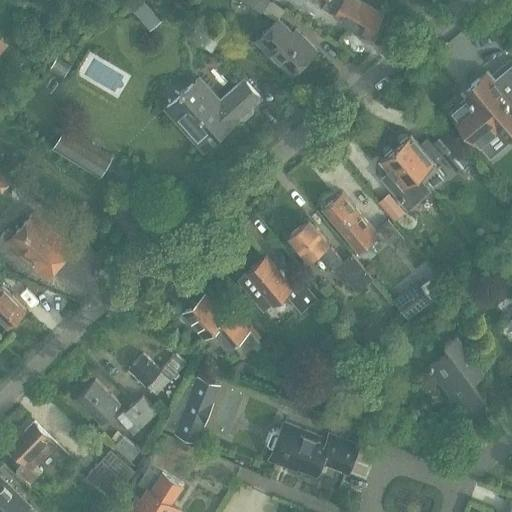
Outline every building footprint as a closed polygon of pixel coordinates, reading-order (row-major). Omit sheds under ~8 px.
[(243,0),(260,12),(267,0),(243,0)] [(326,0),(323,6),(335,13),(334,15),(369,36),(382,14),(358,0),(326,0)] [(151,30),(161,21),(145,1),(134,10),(151,30)] [(276,57),(291,73),(314,50),(294,29),(291,32),(278,19),(256,41),(274,59),(276,57)] [(220,38),(199,24),(190,37),(212,51),(220,38)] [(0,53),(8,44),(0,36),(0,53)] [(56,56),(50,66),(63,75),(70,64),(56,56)] [(481,146),(496,133),(506,144),(511,138),(511,65),(495,80),(488,71),(471,85),(464,91),(466,94),(468,96),(451,110),(481,146)] [(244,119),(252,112),(252,108),(250,105),(259,96),(244,79),(219,101),(198,78),(183,91),(182,90),(179,92),(181,94),(166,107),(203,150),(237,120),(235,118),(238,115),(240,118),(244,119)] [(64,127),(51,148),(100,176),(112,155),(64,127)] [(443,154),(457,171),(472,158),(448,130),(433,142),(443,154)] [(434,161),(443,154),(433,142),(429,137),(421,144),(413,134),(398,147),(421,173),(419,175),(426,183),(428,181),(433,187),(446,176),(434,161)] [(419,175),(421,173),(398,147),(383,159),(392,171),(385,177),(410,206),(433,187),(428,181),(426,183),(419,175)] [(0,191),(13,176),(0,164),(0,191)] [(344,192),(325,208),(361,250),(379,233),(344,192)] [(388,192),(378,201),(394,221),(405,212),(388,192)] [(0,245),(11,255),(16,249),(45,275),(67,251),(50,235),(53,231),(32,213),(13,235),(7,229),(0,236),(0,245)] [(405,237),(388,218),(379,226),(396,245),(405,237)] [(352,253),(343,260),(336,252),(338,251),(312,220),(292,236),(311,258),(319,251),(334,269),(337,266),(357,290),(373,278),(352,253)] [(303,278),(293,286),(269,258),(262,264),(259,261),(248,271),(238,279),(264,310),(274,301),(275,303),(287,292),(303,310),(319,297),(303,278)] [(420,281),(396,299),(410,318),(434,299),(420,281)] [(0,319),(7,327),(25,309),(1,285),(0,286),(0,285),(0,319)] [(242,355),(252,346),(257,352),(265,346),(259,340),(260,340),(233,309),(226,315),(205,292),(185,311),(207,335),(213,330),(228,348),(232,344),(242,355)] [(385,334),(374,321),(361,332),(372,345),(385,334)] [(431,365),(465,411),(487,394),(476,378),(486,371),(458,333),(447,342),(451,349),(431,365)] [(176,353),(160,369),(143,353),(129,368),(157,394),(187,362),(176,353)] [(190,437),(212,382),(193,374),(163,427),(190,437)] [(75,398),(100,422),(118,404),(93,379),(75,398)] [(124,411),(139,429),(159,412),(144,395),(141,397),(124,411)] [(469,425),(462,415),(453,423),(460,432),(469,425)] [(35,420),(8,446),(24,463),(16,471),(30,484),(43,471),(35,463),(56,442),(35,420)] [(273,431),(268,442),(270,444),(275,446),(270,458),(297,469),(298,465),(317,473),(321,462),(346,472),(348,472),(359,445),(357,444),(330,434),(328,440),(317,436),(316,433),(306,429),(303,431),(302,430),(282,422),(278,431),(275,430),(273,431)] [(145,452),(123,435),(114,447),(132,461),(135,464),(145,452)] [(135,472),(110,449),(86,476),(111,499),(135,472)] [(172,511),(176,506),(171,503),(183,485),(162,472),(151,490),(147,488),(141,499),(137,497),(127,511),(172,511)] [(0,511),(22,511),(29,505),(0,476),(0,511)] [(98,498),(89,511),(103,511),(108,504),(98,498)] [(511,511),(511,500),(505,511),(499,511),(498,511),(511,511)]
